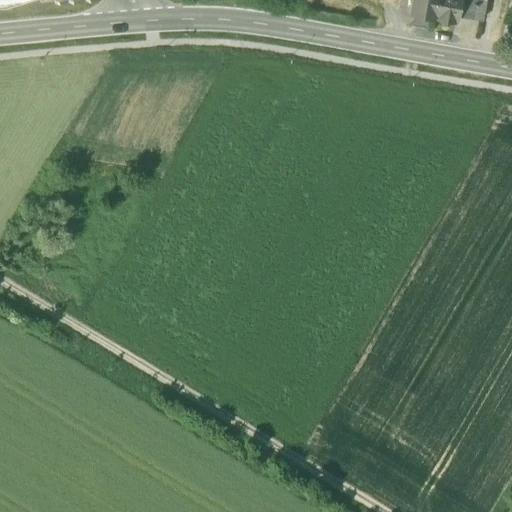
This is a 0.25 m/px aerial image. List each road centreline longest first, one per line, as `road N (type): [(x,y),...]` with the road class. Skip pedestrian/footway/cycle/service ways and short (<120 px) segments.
road 1 (track): [(379,511),(0,280)]
road 2 (secondary): [(511,69),(271,28),(189,19),(121,24)]
road 3 (secondary): [(121,24),(0,35)]
